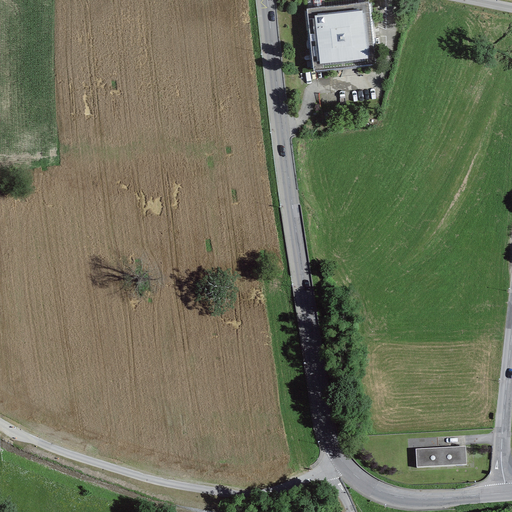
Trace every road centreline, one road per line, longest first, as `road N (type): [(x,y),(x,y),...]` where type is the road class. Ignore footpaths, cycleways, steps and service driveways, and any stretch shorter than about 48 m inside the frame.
road 1 (tertiary): [(266,0),(318,386),(340,458)]
road 2 (residential): [(0,423),(105,465),(212,491),(276,492),(327,466)]
road 3 (tertiary): [(340,458),(391,495),(503,493)]
road 4 (residential): [(511,340),(503,493)]
